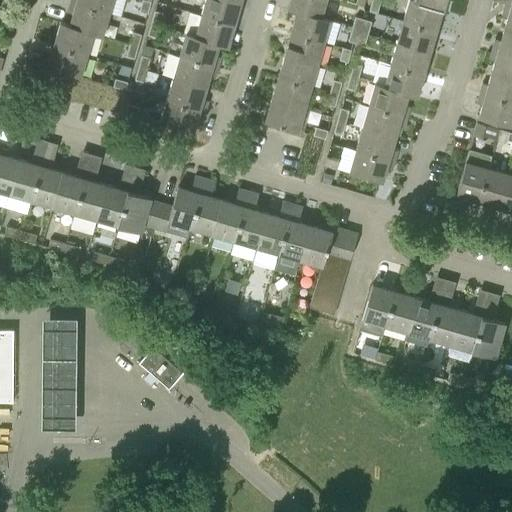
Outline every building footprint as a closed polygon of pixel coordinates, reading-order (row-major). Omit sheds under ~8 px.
[(71,0),(71,3),(109,14),(113,0),(71,0)] [(142,0),(139,11),(147,13),(150,2),(144,0),(142,0)] [(203,0),(200,14),(235,24),(241,2),(233,0),(203,0)] [(290,0),(288,7),(321,17),(326,0),(290,0)] [(372,0),(369,10),(377,12),(380,0),(379,0),(372,0)] [(407,0),(402,20),(436,29),(442,9),(417,0),(407,0)] [(446,10),(449,0),(417,0),(442,9),(446,10)] [(60,25),(93,34),(103,36),(109,14),(71,3),(68,12),(73,14),(70,25),(61,22),(60,25)] [(511,6),(506,5),(503,15),(508,16),(505,28),(511,30),(511,6)] [(290,33),(324,43),(331,19),(321,17),(288,7),(287,9),(297,12),(290,33)] [(151,23),(159,25),(162,13),(155,11),(151,23)] [(194,35),(219,44),(228,47),(235,24),(200,14),(194,35)] [(352,29),(360,31),(363,19),(355,17),(352,29)] [(360,31),(368,33),(371,21),(363,19),(360,31)] [(396,41),(430,50),(436,29),(402,20),(396,41)] [(148,35),(155,37),(159,25),(151,23),(148,35)] [(54,46),(87,55),(93,34),(60,25),(54,46)] [(493,49),(511,54),(511,30),(505,28),(501,40),(496,38),(493,49)] [(348,41),(356,43),(360,31),(352,29),(348,41)] [(356,43),(364,45),(368,33),(360,31),(356,43)] [(130,44),(137,46),(141,34),(133,32),(130,44)] [(178,55),(218,67),(221,56),(216,55),(219,44),(194,35),(185,32),(178,55)] [(284,54),(318,64),(324,43),(290,33),(284,54)] [(389,64),(423,73),(430,50),(396,41),(389,64)] [(126,56),(134,58),(137,46),(130,44),(126,56)] [(138,67),(146,69),(149,57),(152,47),(145,45),(138,67)] [(48,68),(81,77),(87,55),(54,46),(48,68)] [(339,59),(347,62),(351,50),(343,47),(339,59)] [(492,72),(511,77),(511,54),(493,49),(490,59),(495,60),(492,72)] [(278,77),(311,86),(318,64),(284,54),(278,77)] [(172,77),(207,86),(210,75),(215,76),(218,67),(178,55),(172,77)] [(350,76),(358,78),(361,66),(353,64),(350,76)] [(373,84),(407,94),(417,97),(423,73),(389,64),(383,84),(374,82),(373,84)] [(135,79),(142,81),(146,69),(138,67),(135,79)] [(480,92),(511,101),(511,77),(492,72),(489,84),(483,82),(480,92)] [(346,87),(354,90),(358,78),(350,76),(346,87)] [(166,99),(206,110),(209,100),(204,98),(207,86),(172,77),(166,99)] [(272,99),(305,108),(311,86),(278,77),(272,99)] [(113,86),(125,90),(127,82),(115,78),(113,86)] [(330,92),(338,94),(341,82),(333,80),(330,92)] [(367,105),(407,117),(410,107),(404,105),(407,94),(373,84),(367,105)] [(326,104),(334,106),(338,94),(330,92),(326,104)] [(479,117),(511,126),(511,101),(480,92),(477,103),(483,104),(479,117)] [(166,99),(160,121),(194,131),(198,118),(203,120),(206,110),(166,99)] [(265,121),(299,131),(305,108),(272,99),(265,121)] [(125,112),(138,115),(140,107),(128,104),(125,112)] [(361,127),(395,137),(399,125),(404,127),(407,117),(367,105),(361,127)] [(337,120),(345,122),(349,110),(341,108),(337,120)] [(334,132),(342,134),(345,122),(337,120),(334,132)] [(473,135),(481,137),(485,125),(477,122),(473,135)] [(313,135),(325,138),(327,130),(315,127),(313,135)] [(354,150),(394,161),(397,150),(392,149),(395,137),(361,127),(354,150)] [(33,155),(53,160),(58,141),(38,136),(33,155)] [(0,192),(9,195),(19,159),(7,155),(8,150),(0,148),(0,192)] [(77,168),(99,173),(103,153),(82,148),(77,168)] [(354,150),(348,172),(383,182),(386,169),(391,171),(394,161),(354,150)] [(478,200),(488,167),(490,160),(471,155),(469,161),(465,160),(456,194),(478,200)] [(324,164),(336,168),(339,159),(326,156),(324,164)] [(9,195),(31,201),(43,160),(32,157),(30,162),(19,159),(9,195)] [(31,201),(53,207),(63,172),(50,168),(52,163),(43,160),(31,201)] [(121,181),(141,187),(147,166),(127,160),(121,181)] [(478,200),(500,207),(510,173),(488,167),(478,200)] [(53,207),(74,213),(86,173),(76,170),(74,175),(63,172),(53,207)] [(74,213),(96,220),(106,184),(94,181),(96,176),(86,173),(74,213)] [(500,207),(511,209),(511,173),(510,173),(500,207)] [(168,222),(190,228),(205,178),(194,175),(190,190),(178,186),(172,206),(160,202),(153,228),(166,232),(168,222)] [(190,228),(212,235),(222,199),(210,196),(214,181),(205,178),(190,228)] [(117,225),(119,226),(130,186),(119,183),(118,188),(106,184),(96,220),(117,226),(117,225)] [(143,226),(153,228),(160,202),(150,200),(151,197),(138,194),(139,189),(130,186),(119,226),(141,232),(143,226)] [(212,235),(234,241),(249,191),(238,188),(234,202),(222,199),(212,235)] [(234,241),(256,247),(267,212),(254,208),(258,194),(249,191),(234,241)] [(256,247),(278,254),(292,203),(282,201),(278,215),(267,212),(256,247)] [(302,206),(292,203),(278,254),(301,260),(311,225),(298,221),(302,206)] [(301,260),(321,266),(323,261),(327,250),(334,226),(323,223),(322,228),(311,225),(301,260)] [(4,234),(19,239),(22,230),(7,226),(4,234)] [(327,250),(339,253),(346,229),(334,226),(327,250)] [(339,253),(351,257),(358,233),(346,229),(339,253)] [(19,239),(35,243),(37,235),(22,230),(19,239)] [(48,247),(63,251),(66,243),(50,238),(48,247)] [(63,251),(78,256),(81,247),(66,243),(63,251)] [(323,261),(347,268),(351,257),(339,253),(327,250),(323,261)] [(92,260),(107,264),(110,256),(94,251),(92,260)] [(107,264),(122,269),(125,260),(110,256),(107,264)] [(319,272),(344,280),(347,268),(323,261),(321,266),(319,272)] [(316,284),(341,291),(344,280),(319,272),(316,284)] [(432,294),(453,296),(456,277),(435,274),(432,294)] [(313,296),(338,303),(341,291),(316,284),(313,296)] [(362,319),(385,326),(395,291),(372,284),(362,319)] [(497,307),(501,291),(481,285),(476,301),(497,307)] [(385,326),(406,332),(416,297),(395,291),(385,326)] [(406,332),(428,338),(440,298),(430,295),(429,300),(416,297),(406,332)] [(309,307),(334,314),(338,303),(313,296),(309,307)] [(428,338),(451,345),(461,310),(448,306),(450,301),(440,298),(428,338)] [(451,345),(472,351),(483,311),(474,308),(472,313),(461,310),(451,345)] [(483,311),(472,351),(495,358),(505,323),(492,319),(494,314),(483,311)] [(77,318),(43,318),(43,428),(77,428),(77,318)] [(0,401),(12,401),(13,329),(0,329),(0,401)] [(168,387),(181,372),(153,346),(139,362),(168,387)] [(374,359),(389,363),(392,355),(377,351),(374,359)] [(403,367),(418,372),(421,364),(406,359),(403,367)] [(418,372),(433,376),(435,368),(421,364),(418,372)] [(447,380),(462,385),(464,376),(449,372),(447,380)] [(462,385),(477,389),(479,381),(464,376),(462,385)]
